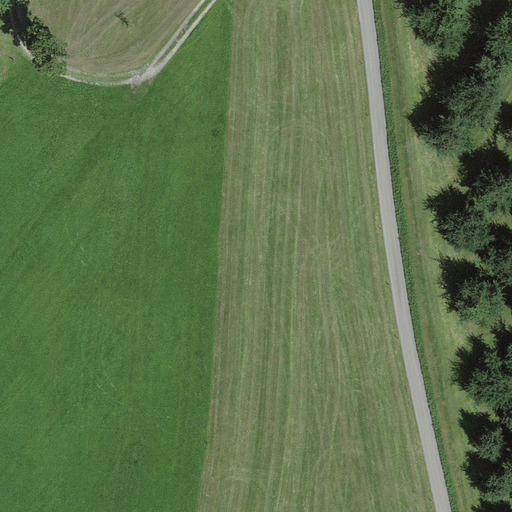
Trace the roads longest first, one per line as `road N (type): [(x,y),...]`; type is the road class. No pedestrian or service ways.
road 1 (unclassified): [(364,0),(404,319),(445,511)]
road 2 (track): [(13,0),(25,48),(53,67),(100,81),(133,79),(162,61),(211,0)]
